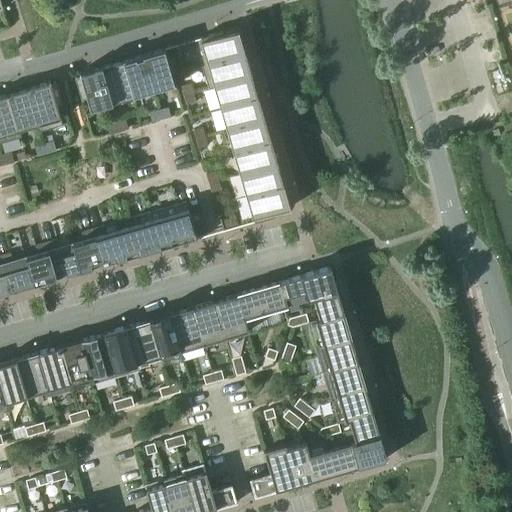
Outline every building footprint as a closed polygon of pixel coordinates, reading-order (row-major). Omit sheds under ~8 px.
[(193,39),(201,66),(244,53),(237,30),(222,35),(221,31),(193,39)] [(175,55),(173,45),(164,48),(167,57),(175,55)] [(164,48),(142,54),(153,91),(173,85),(174,86),(175,86),(167,57),(164,48)] [(201,66),(207,88),(251,75),(244,53),(201,66)] [(142,54),(121,60),(132,97),(153,91),(142,54)] [(121,60),(100,66),(111,103),(132,97),(121,60)] [(111,103),(100,66),(78,73),(79,76),(76,77),(76,76),(74,77),(81,100),(82,99),(86,97),(89,109),(111,103)] [(215,87),(220,108),(257,97),(251,75),(207,88),(208,89),(215,87)] [(49,82),(27,88),(40,131),(62,125),(56,106),(60,105),(60,106),(62,105),(55,82),(53,82),(54,83),(50,84),(49,82)] [(180,86),(183,95),(192,92),(189,83),(180,86)] [(27,88),(6,94),(19,137),(21,137),(19,130),(36,125),(38,132),(40,131),(27,88)] [(192,92),(183,95),(186,104),(195,102),(192,92)] [(0,143),(19,137),(6,94),(0,95),(0,143)] [(220,108),(227,130),(263,119),(257,97),(220,108)] [(168,108),(158,110),(161,119),(170,117),(168,108)] [(161,119),(158,110),(149,112),(151,121),(161,119)] [(125,119),(116,123),(119,131),(128,128),(125,119)] [(227,130),(233,151),(270,141),(263,119),(227,130)] [(119,131),(116,123),(107,126),(110,135),(119,131)] [(193,130),(195,139),(204,136),(201,127),(193,130)] [(204,136),(195,139),(198,148),(207,145),(204,136)] [(52,141),(43,144),(46,153),(55,150),(52,141)] [(233,151),(240,173),(276,163),(270,141),(233,151)] [(46,153),(43,144),(34,147),(37,156),(46,153)] [(11,153),(2,155),(4,164),(13,162),(11,153)] [(240,173),(246,195),(283,185),(276,163),(240,173)] [(205,174),(208,183),(217,180),(214,171),(205,174)] [(217,180),(208,183),(211,192),(220,189),(217,180)] [(283,185),(246,195),(254,222),(274,216),(273,212),(289,208),(283,185)] [(174,204),(177,213),(188,209),(185,201),(174,204)] [(174,204),(161,208),(172,244),(196,237),(188,209),(177,213),(174,204)] [(151,220),(140,223),(148,251),(172,244),(161,208),(149,212),(151,220)] [(149,212),(138,215),(140,223),(151,220),(149,212)] [(140,223),(138,215),(127,218),(129,226),(140,223)] [(232,227),(230,218),(221,220),(223,229),(232,227)] [(129,226),(117,230),(125,258),(148,251),(140,223),(129,226)] [(102,225),(92,228),(94,237),(105,234),(102,225)] [(94,237),(92,228),(81,232),(83,240),(94,237)] [(105,234),(94,237),(102,265),(125,258),(117,230),(105,234)] [(83,240),(71,244),(79,272),(92,268),(92,266),(101,264),(101,265),(102,265),(94,237),(83,240)] [(56,239),(45,242),(48,250),(58,247),(56,239)] [(48,250),(45,242),(35,245),(37,253),(48,250)] [(58,247),(48,250),(56,278),(55,277),(65,274),(66,275),(79,272),(71,244),(58,247)] [(37,253),(25,257),(33,285),(56,278),(48,250),(37,253)] [(10,252),(0,255),(0,257),(2,264),(12,261),(10,252)] [(12,261),(2,264),(10,292),(33,285),(25,257),(12,261)] [(0,264),(0,294),(10,292),(2,264),(0,264)] [(329,266),(299,275),(306,299),(312,298),(336,291),(329,266)] [(299,275),(278,282),(285,306),(286,305),(306,299),(299,275)] [(255,288),(236,294),(248,334),(249,334),(244,317),(285,306),(278,282),(255,288)] [(337,292),(336,291),(312,298),(318,319),(308,322),(307,322),(307,323),(307,324),(343,313),(337,292)] [(236,294),(214,300),(226,341),(248,334),(236,294)] [(214,300),(192,307),(204,347),(226,341),(214,300)] [(192,307),(169,313),(180,350),(201,344),(202,348),(204,347),(192,307)] [(169,313),(148,319),(159,356),(160,360),(162,360),(160,356),(180,350),(169,313)] [(307,322),(308,322),(305,313),(288,318),(286,325),(292,327),(307,323),(307,322)] [(350,338),(343,313),(307,324),(314,348),(350,338)] [(148,319),(125,326),(136,363),(138,370),(140,370),(139,366),(147,364),(160,360),(159,356),(148,319)] [(453,320),(452,321),(458,344),(465,369),(473,404),(480,436),(485,461),(491,494),(493,511),(494,511),(492,494),(486,461),(481,436),(474,404),(466,369),(459,344),(453,320)] [(125,326),(102,333),(113,370),(115,377),(138,370),(136,363),(125,326)] [(102,333),(80,339),(93,384),(94,383),(115,377),(113,370),(102,333)] [(351,341),(350,338),(314,348),(322,373),(357,362),(351,341)] [(80,339),(58,346),(71,390),(93,384),(80,339)] [(286,342),(283,352),(292,355),(295,346),(286,342)] [(58,346),(37,352),(48,389),(50,396),(69,391),(71,390),(58,346)] [(264,357),(274,360),(277,351),(267,348),(264,357)] [(37,352),(16,358),(26,395),(27,399),(47,393),(48,397),(50,396),(48,389),(37,352)] [(292,355),(283,352),(280,361),(289,364),(292,355)] [(16,358),(0,362),(0,393),(2,402),(5,410),(8,409),(7,405),(27,399),(26,395),(16,358)] [(364,387),(357,362),(322,373),(329,398),(364,387)] [(242,363),(233,366),(236,375),(245,372),(242,363)] [(220,370),(211,373),(214,382),(223,379),(220,370)] [(214,382),(211,373),(202,375),(205,384),(214,382)] [(177,383),(167,385),(170,394),(179,392),(177,383)] [(170,394),(167,385),(158,388),(161,397),(170,394)] [(372,412),(364,387),(329,398),(336,422),(372,412)] [(131,396),(121,399),(124,408),(133,405),(131,396)] [(294,404),(301,410),(307,403),(299,397),(294,404)] [(124,408),(121,399),(112,402),(115,411),(124,408)] [(307,403),(301,410),(309,416),(314,408),(307,403)] [(264,410),(267,420),(276,417),(273,408),(264,410)] [(86,409),(77,412),(80,421),(89,418),(86,409)] [(282,417),(290,423),(295,415),(288,409),(282,417)] [(80,421),(77,412),(68,415),(70,424),(80,421)] [(378,434),(372,412),(336,422),(336,423),(336,424),(339,423),(348,420),(354,441),(378,434)] [(295,415),(290,423),(297,428),(303,421),(295,415)] [(43,422),(33,425),(36,434),(45,431),(43,422)] [(323,437),(341,431),(339,423),(336,424),(336,423),(321,428),(318,432),(323,437)] [(36,434),(33,425),(24,427),(27,436),(36,434)] [(182,434),(173,437),(176,446),(185,443),(182,434)] [(385,458),(378,434),(354,441),(350,443),(357,467),(385,458)] [(176,446),(173,437),(164,440),(166,449),(176,446)] [(295,485),(314,479),(303,442),(285,448),(284,444),(283,444),(295,485)] [(314,479),(334,473),(327,449),(309,455),(305,442),(303,442),(314,479)] [(153,443),(144,445),(147,454),(156,452),(153,443)] [(334,473),(357,467),(350,443),(327,449),(334,473)] [(254,497),(295,485),(283,444),(263,450),(269,473),(249,479),(254,497)] [(202,464),(182,469),(194,511),(201,511),(236,502),(231,484),(210,490),(202,464)] [(63,469),(54,472),(57,481),(66,478),(63,469)] [(182,474),(164,479),(173,511),(194,511),(182,469),(181,470),(182,474)] [(57,481),(54,472),(45,474),(48,483),(57,481)] [(26,480),(29,489),(38,486),(36,477),(26,480)] [(173,511),(164,479),(144,485),(151,507),(134,511),(173,511)] [(66,507),(65,508),(65,511),(87,511),(85,502),(66,507)]
